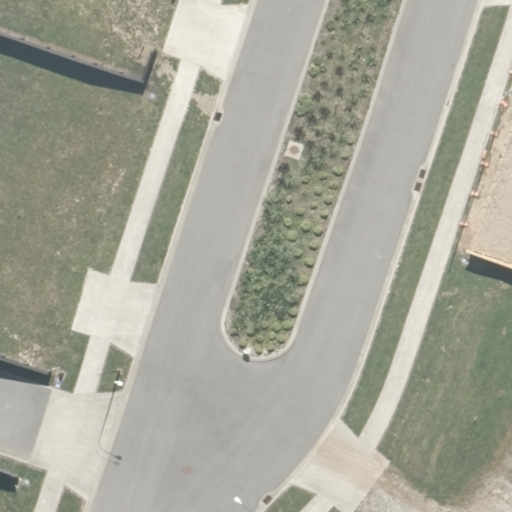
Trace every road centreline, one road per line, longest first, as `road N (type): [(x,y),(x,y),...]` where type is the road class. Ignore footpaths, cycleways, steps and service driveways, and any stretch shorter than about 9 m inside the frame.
road 1 (residential): [(168,377),(206,388),(258,387),(318,349),(437,0)]
road 2 (residential): [(296,0),(168,377)]
road 3 (residential): [(168,377),(124,511)]
